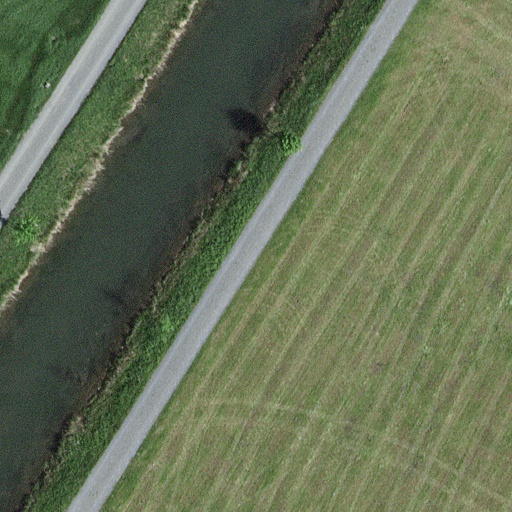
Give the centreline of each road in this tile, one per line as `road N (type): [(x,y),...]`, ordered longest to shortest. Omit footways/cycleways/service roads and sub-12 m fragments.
road 1 (track): [(421,0),(100,511)]
road 2 (track): [(0,223),(143,0)]
